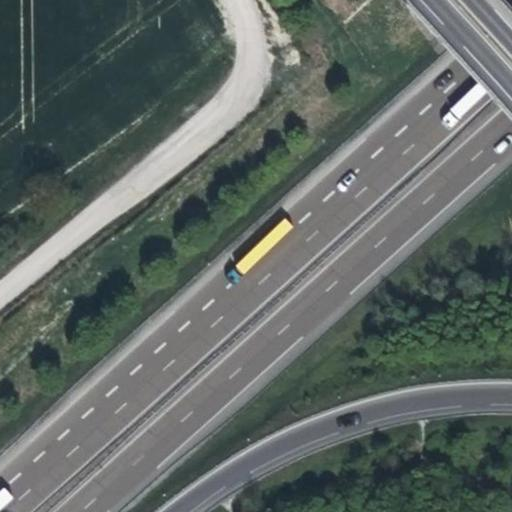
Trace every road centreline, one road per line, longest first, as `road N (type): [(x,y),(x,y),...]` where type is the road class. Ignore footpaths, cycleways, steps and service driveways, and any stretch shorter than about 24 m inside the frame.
road 1 (motorway): [(511,55),(5,511)]
road 2 (motorway): [(76,511),(511,119)]
road 3 (track): [(0,300),(229,109),(251,61),(239,0)]
road 4 (motorway): [(182,511),(271,450),(376,409),(511,396)]
road 5 (motorway): [(430,0),(511,89)]
